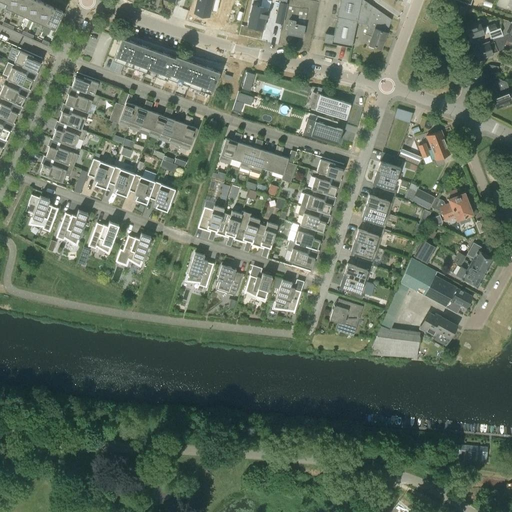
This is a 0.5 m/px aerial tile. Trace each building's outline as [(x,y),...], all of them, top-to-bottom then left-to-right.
[(7,0),(6,3),(4,7),(14,11),(19,0),(7,0)] [(19,0),(14,11),(24,16),(31,0),(19,0)] [(42,2),(36,0),(31,0),(24,16),(34,20),(42,2)] [(197,0),(194,12),(208,15),(209,10),(216,12),(218,0),(197,0)] [(260,7),(261,0),(252,0),(250,13),(247,26),(262,29),(267,8),(260,7)] [(332,43),(331,43),(351,48),(353,39),(355,29),(356,22),(366,24),(368,19),(388,26),(391,19),(364,0),(340,0),(333,35),(325,33),(324,41),(332,43)] [(52,7),(42,2),(34,20),(44,25),(52,7)] [(275,22),(282,23),(286,5),(279,3),(275,22)] [(62,11),(52,7),(44,25),(54,29),(62,11)] [(385,26),(388,27),(388,26),(368,19),(366,24),(366,25),(367,26),(364,34),(371,37),(368,44),(380,48),(386,32),(383,31),(385,26)] [(289,20),(286,34),(302,37),(305,26),(295,24),(296,21),(289,20)] [(489,39),(494,38),(503,36),(500,28),(496,29),(494,24),(482,28),(480,24),(479,22),(464,27),(469,39),(471,39),(484,33),(486,32),(489,39)] [(508,34),(503,36),(494,38),(495,41),(490,43),(489,42),(482,44),(472,48),(477,60),(493,54),(492,52),(497,51),(503,49),(508,34)] [(118,38),(109,62),(121,66),(129,42),(118,38)] [(129,42),(121,66),(131,70),(142,74),(151,50),(140,46),(129,42)] [(19,50),(14,62),(36,72),(40,63),(32,59),(33,57),(19,50)] [(151,50),(142,74),(153,78),(164,82),(165,80),(164,80),(173,56),(172,56),(172,58),(162,54),(151,50)] [(173,56),(164,80),(165,80),(175,84),(186,88),(194,64),(184,60),(173,56)] [(36,72),(14,62),(16,63),(14,69),(11,67),(6,79),(28,89),(32,80),(24,76),(28,68),(36,72)] [(194,64),(186,88),(196,92),(208,96),(216,72),(205,68),(194,64)] [(506,82),(503,81),(502,81),(501,80),(494,76),(489,78),(492,85),(495,84),(497,89),(493,91),(494,94),(491,96),(495,105),(499,107),(507,105),(507,106),(511,103),(511,94),(511,95),(506,82)] [(71,87),(79,90),(99,97),(99,96),(94,94),(98,83),(84,77),(83,80),(75,77),(71,87)] [(28,89),(6,79),(9,80),(6,85),(4,84),(0,92),(0,96),(21,106),(24,97),(17,93),(20,85),(28,89)] [(95,105),(99,97),(79,90),(76,98),(68,94),(65,104),(73,107),(84,111),(87,112),(90,104),(95,105)] [(238,92),(235,100),(236,100),(251,105),(253,97),(238,92)] [(128,94),(124,105),(120,116),(118,123),(128,127),(136,106),(129,103),(132,95),(128,94)] [(315,109),(334,115),(345,119),(350,104),(339,100),(320,94),(315,109)] [(20,106),(21,106),(0,96),(1,97),(0,99),(0,116),(13,123),(17,114),(9,110),(12,102),(20,106)] [(143,108),(136,106),(128,127),(138,131),(149,101),(146,100),(143,108)] [(152,103),(149,101),(138,131),(139,131),(140,126),(150,129),(148,134),(156,113),(149,111),(152,103)] [(115,102),(112,113),(116,114),(120,116),(124,105),(115,102)] [(82,117),(84,111),(73,107),(70,115),(62,112),(58,121),(66,124),(86,132),(86,131),(81,129),(85,118),(82,117)] [(163,116),(156,113),(148,134),(158,138),(169,109),(166,108),(163,116)] [(172,110),(169,109),(158,138),(169,142),(176,121),(170,118),(172,110)] [(403,120),(409,122),(412,113),(406,111),(403,120)] [(183,123),(176,121),(169,142),(179,146),(190,116),(186,115),(183,123)] [(13,123),(0,116),(0,137),(5,139),(9,131),(1,127),(5,119),(13,123)] [(193,118),(190,116),(179,146),(189,150),(197,128),(190,126),(193,118)] [(316,116),(310,135),(319,138),(318,140),(326,143),(327,140),(334,143),(336,138),(341,140),(341,139),(339,138),(340,137),(342,130),(331,126),(333,122),(337,123),(337,122),(316,116)] [(83,140),(86,132),(66,124),(63,132),(55,129),(52,139),(60,142),(72,146),(74,147),(78,138),(83,140)] [(426,136),(431,148),(445,142),(441,130),(426,136)] [(219,160),(229,163),(239,133),(235,132),(233,140),(225,138),(219,160)] [(242,134),(239,133),(229,163),(230,163),(231,158),(241,161),(239,166),(240,166),(246,145),(239,143),(242,134)] [(253,147),(246,145),(240,166),(250,170),(259,140),(256,139),(253,147)] [(262,141),(259,140),(250,170),(260,173),(267,151),(260,149),(262,141)] [(70,152),(72,146),(60,142),(57,150),(49,147),(45,156),(53,159),(73,167),(77,154),(70,152)] [(450,154),(445,142),(431,148),(435,160),(450,154)] [(411,148),(414,154),(428,149),(425,143),(418,145),(411,148)] [(274,153),(267,151),(260,173),(261,173),(262,168),(272,171),(280,146),(277,145),(274,153)] [(283,147),(280,146),(272,171),(283,174),(281,179),(281,180),(287,162),(288,158),(281,156),(283,147)] [(154,149),(152,154),(161,157),(163,153),(154,149)] [(430,154),(428,149),(414,154),(416,161),(423,158),(423,157),(430,154)] [(159,166),(174,170),(176,164),(172,162),(174,157),(163,154),(159,166)] [(379,160),(379,162),(376,172),(396,178),(400,167),(402,160),(391,155),(391,156),(388,163),(379,160)] [(103,188),(105,188),(114,166),(93,158),(88,172),(87,175),(97,178),(94,185),(95,184),(103,187),(103,188)] [(70,175),(73,167),(53,159),(51,167),(42,164),(39,174),(61,182),(65,173),(70,175)] [(320,159),(316,171),(339,179),(342,169),(334,166),(335,164),(320,159)] [(293,163),(287,162),(281,180),(290,182),(296,164),(293,163)] [(134,173),(114,166),(105,188),(106,189),(108,182),(117,186),(114,192),(115,192),(125,196),(134,173)] [(84,182),(87,175),(88,172),(81,170),(78,179),(84,182)] [(314,177),(311,189),(334,196),(337,187),(328,184),(331,176),(339,179),(316,171),(319,172),(317,178),(314,177)] [(396,178),(376,172),(372,183),(384,187),(382,193),(394,196),(396,190),(392,189),(396,178)] [(154,181),(134,173),(125,196),(126,196),(128,190),(138,194),(134,200),(135,200),(135,199),(146,203),(154,181)] [(175,189),(154,181),(146,203),(146,204),(149,197),(158,201),(155,207),(167,211),(169,203),(172,204),(176,192),(174,191),(175,189)] [(258,184),(256,190),(264,192),(266,186),(258,184)] [(267,193),(275,196),(276,190),(269,187),(267,193)] [(409,188),(404,197),(427,209),(433,197),(416,188),(415,191),(409,188)] [(304,193),(300,205),(328,214),(331,204),(323,202),(325,194),(334,196),(311,189),(313,190),(312,196),(304,193)] [(254,198),(256,192),(249,190),(247,196),(254,198)] [(369,195),(365,206),(389,213),(394,196),(382,193),(380,198),(369,195)] [(441,209),(443,214),(468,203),(464,193),(448,199),(449,202),(446,203),(445,200),(436,197),(432,206),(439,210),(441,209)] [(31,194),(28,202),(29,201),(37,204),(29,224),(43,226),(42,228),(48,231),(49,231),(58,208),(57,208),(47,205),(49,199),(40,195),(39,198),(31,195),(31,194)] [(283,207),(285,200),(278,198),(276,205),(283,207)] [(468,215),(472,214),(468,203),(443,214),(442,214),(444,221),(455,217),(457,220),(458,220),(460,224),(470,220),(468,215)] [(216,231),(215,233),(223,208),(214,205),(212,209),(204,206),(197,227),(210,231),(211,229),(216,231)] [(302,216),(300,224),(322,232),(325,222),(317,220),(320,211),(328,214),(300,205),(297,214),(302,216)] [(389,213),(365,206),(361,217),(373,221),(371,227),(383,231),(389,213)] [(223,208),(215,233),(228,237),(228,235),(233,236),(233,239),(242,211),(241,213),(231,210),(230,215),(222,212),(224,208),(223,208)] [(76,215),(71,214),(71,215),(65,213),(66,213),(65,212),(56,237),(56,238),(57,237),(63,240),(64,237),(76,244),(78,238),(87,213),(78,210),(76,215)] [(251,214),(242,211),(233,239),(245,242),(246,240),(251,242),(250,244),(251,244),(259,219),(250,216),(251,214)] [(441,226),(442,222),(439,215),(428,219),(441,226)] [(259,219),(251,244),(260,247),(260,245),(270,248),(277,225),(267,222),(265,226),(258,223),(259,219)] [(107,225),(103,224),(103,225),(97,223),(96,222),(88,246),(89,246),(95,248),(96,246),(108,253),(110,246),(118,224),(109,221),(107,225)] [(289,240),(317,249),(320,240),(311,237),(314,229),(322,232),(300,224),(299,225),(302,226),(300,231),(298,230),(294,242),(289,240)] [(423,226),(416,224),(414,230),(420,232),(423,226)] [(358,229),(354,240),(378,248),(383,231),(371,227),(369,233),(358,229)] [(436,232),(427,228),(423,237),(432,241),(436,232)] [(139,238),(135,236),(134,238),(129,236),(129,235),(128,235),(122,250),(120,249),(115,261),(117,262),(126,265),(128,259),(139,265),(142,259),(150,236),(141,233),(139,238)] [(51,240),(47,250),(52,251),(56,242),(51,240)] [(317,250),(317,249),(289,240),(286,249),(291,251),(288,260),(311,267),(314,258),(306,255),(308,247),(317,250)] [(378,248),(354,240),(351,251),(362,255),(360,261),(372,265),(378,248)] [(432,252),(435,246),(424,240),(415,255),(427,261),(430,256),(431,257),(433,252),(432,252)] [(472,259),(469,264),(485,273),(493,259),(477,250),(479,247),(472,243),(466,253),(470,255),(469,257),(472,259)] [(83,247),(81,254),(87,257),(89,249),(83,247)] [(207,262),(207,261),(203,259),(204,255),(194,252),(187,274),(185,280),(199,282),(198,285),(205,287),(206,287),(213,263),(212,263),(212,264),(207,262)] [(461,265),(466,256),(459,252),(453,261),(461,265)] [(425,296),(437,272),(415,261),(410,258),(399,283),(409,288),(425,296)] [(372,265),(360,261),(358,267),(347,263),(343,274),(364,281),(364,280),(367,270),(370,271),(372,265)] [(231,268),(221,264),(217,278),(217,279),(218,278),(219,279),(215,289),(235,295),(241,273),(230,270),(231,268)] [(477,287),(485,273),(469,264),(466,269),(463,267),(459,276),(477,287)] [(446,277),(437,272),(425,296),(444,306),(449,298),(466,307),(472,296),(457,288),(444,282),(446,277)] [(272,276),(262,273),(260,279),(250,275),(249,275),(244,293),(245,293),(245,291),(264,301),(272,276)] [(364,281),(343,274),(340,286),(351,289),(350,295),(362,299),(367,282),(364,280),(364,281)] [(300,291),(299,291),(290,288),(291,282),(282,279),(273,308),(287,310),(289,305),(294,307),(293,312),(294,313),(300,291)] [(333,309),(332,309),(329,319),(342,323),(341,326),(355,331),(362,306),(338,298),(338,299),(334,310),(333,309)] [(430,340),(444,348),(456,326),(441,317),(441,318),(435,314),(434,315),(429,313),(421,327),(426,330),(425,333),(432,337),(430,340)] [(419,332),(392,327),(381,325),(374,339),(368,354),(416,357),(419,332)] [(453,446),(453,453),(463,453),(462,459),(486,461),(487,447),(453,445),(453,446)]
